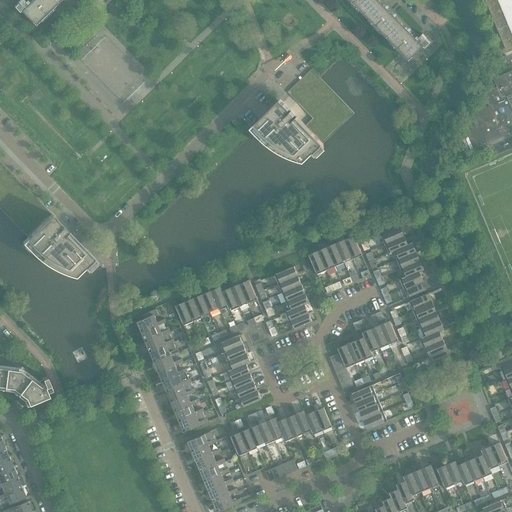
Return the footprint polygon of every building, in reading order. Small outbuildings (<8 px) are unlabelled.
[(34,25),(41,18),(59,0),(30,0),(27,3),(24,1),(25,1),(23,0),(19,0),(18,2),(14,6),(19,12),(20,10),(34,25)] [(388,9),(379,0),(352,0),(410,60),(425,46),(426,47),(431,42),(427,38),(423,34),(420,36),(421,37),(418,39),(388,9)] [(511,50),(511,33),(498,0),(485,0),(507,53),(511,50)] [(304,163),(355,113),(319,77),(312,69),(288,93),(313,119),(309,122),(306,126),(280,100),(251,128),(259,137),(264,142),(269,146),(274,150),(280,153),(286,156),(291,159),(298,161),(304,163)] [(464,125),(474,148),(510,133),(511,135),(511,134),(511,71),(494,79),(497,88),(483,94),(488,106),(487,107),(486,105),(471,111),(475,122),(474,122),(473,121),(464,125)] [(60,223),(0,161),(0,209),(27,238),(36,246),(60,223)] [(401,227),(397,218),(377,227),(381,236),(401,227)] [(92,258),(93,260),(94,258),(60,223),(36,246),(27,238),(22,243),(30,251),(35,256),(40,260),(45,264),(51,267),(57,271),(63,273),(69,275),(75,277),(85,267),(84,266),(92,258)] [(405,236),(401,227),(381,236),(384,245),(405,236)] [(367,242),(364,234),(359,237),(362,244),(367,242)] [(363,255),(354,235),(345,239),(353,260),(363,255)] [(393,251),(408,245),(408,244),(405,236),(384,245),(388,254),(393,252),(393,251)] [(353,260),(345,239),(335,243),(344,263),(353,260)] [(370,249),(367,242),(362,244),(365,251),(370,249)] [(417,252),(413,243),(413,242),(408,244),(408,245),(393,251),(393,252),(397,260),(417,252)] [(344,263),(335,243),(327,247),(335,267),(344,263)] [(335,267),(327,247),(317,251),(326,271),(335,267)] [(326,271),(317,251),(309,255),(317,275),(326,271)] [(421,261),(417,252),(397,260),(401,269),(421,261)] [(374,259),(371,253),(366,255),(369,262),(374,259)] [(377,266),(374,259),(369,262),(372,269),(377,266)] [(424,270),(421,261),(401,269),(404,278),(420,271),(420,272),(424,270)] [(298,276),(294,266),(274,275),(278,284),(298,276)] [(371,275),(369,270),(361,273),(363,279),(371,275)] [(382,277),(379,270),(373,272),(377,279),(382,277)] [(424,280),(420,272),(420,271),(404,278),(401,279),(404,288),(424,280)] [(359,280),(357,275),(350,278),(352,283),(359,280)] [(302,285),(298,276),(278,284),(282,293),(302,285)] [(385,284),(382,277),(377,279),(380,286),(385,284)] [(352,283),(350,278),(343,281),(345,286),(352,283)] [(258,300),(249,280),(240,284),(248,304),(258,300)] [(428,289),(424,280),(404,288),(408,298),(428,289)] [(342,287),(339,282),(332,285),(335,290),(342,287)] [(264,290),(261,283),(255,285),(258,292),(264,290)] [(248,304),(240,284),(231,288),(239,308),(248,304)] [(306,294),(302,285),(282,293),(286,302),(306,294)] [(335,290),(332,285),(325,288),(328,293),(335,290)] [(229,307),(222,291),(223,291),(221,287),(211,291),(220,311),(228,307),(229,307)] [(390,294),(387,287),(381,290),(384,297),(390,294)] [(239,308),(231,288),(223,291),(222,291),(229,307),(228,307),(230,311),(239,308)] [(267,297),(264,290),(258,292),(262,300),(267,297)] [(220,311),(211,291),(203,295),(211,315),(220,311)] [(433,303),(429,293),(409,302),(413,311),(433,303)] [(309,303),(309,301),(306,294),(286,302),(289,310),(289,311),(305,304),(305,305),(309,303)] [(393,302),(390,294),(384,297),(387,304),(393,302)] [(211,315),(203,295),(194,298),(202,319),(211,315)] [(202,319),(194,298),(185,302),(193,322),(202,319)] [(271,308),(268,301),(263,303),(266,310),(271,308)] [(193,322),(185,302),(176,306),(184,326),(193,322)] [(436,311),(433,303),(413,311),(417,320),(436,311)] [(309,313),(305,305),(305,304),(289,311),(289,310),(285,312),(290,321),(309,313)] [(274,315),(271,308),(266,310),(269,317),(274,315)] [(158,326),(154,317),(159,315),(157,309),(143,315),(145,319),(138,323),(142,333),(158,326)] [(399,317),(396,310),(390,312),(393,319),(399,317)] [(440,320),(436,311),(417,320),(421,329),(440,320)] [(384,319),(381,312),(376,314),(379,321),(384,319)] [(313,323),(309,313),(290,321),(293,331),(313,323)] [(379,321),(376,314),(371,317),(374,324),(379,321)] [(263,320),(261,315),(254,318),(256,323),(263,320)] [(402,324),(399,317),(393,319),(396,326),(402,324)] [(256,323),(254,318),(247,321),(249,326),(256,323)] [(275,328),(271,320),(266,323),(269,330),(275,328)] [(366,327),(363,320),(358,322),(361,329),(366,327)] [(444,329),(440,320),(421,329),(424,337),(439,331),(440,331),(444,329)] [(398,341),(390,321),(381,325),(389,345),(398,341)] [(361,329),(358,322),(353,324),(356,331),(361,329)] [(389,345),(381,325),(372,329),(380,349),(389,345)] [(147,343),(169,333),(171,332),(169,329),(161,332),(158,326),(142,333),(147,343)] [(239,331),(237,326),(229,329),(231,334),(239,331)] [(278,334),(275,328),(269,330),(272,337),(278,334)] [(406,335),(403,328),(398,330),(401,337),(406,335)] [(380,349),(372,329),(362,333),(364,337),(365,337),(371,353),(372,353),(380,349)] [(228,335),(226,330),(219,333),(221,338),(228,335)] [(443,340),(440,331),(439,331),(424,337),(419,339),(423,348),(443,340)] [(152,354),(174,344),(175,343),(174,339),(172,340),(169,333),(147,343),(152,354)] [(221,338),(219,333),(212,336),(214,342),(221,338)] [(244,344),(240,335),(220,343),(224,352),(244,344)] [(409,342),(406,335),(401,337),(404,344),(409,342)] [(365,337),(364,337),(356,341),(365,361),(373,357),(372,353),(371,353),(365,337)] [(210,343),(208,338),(201,341),(203,346),(210,343)] [(447,349),(443,340),(423,348),(428,358),(447,349)] [(203,346),(201,341),(194,344),(196,349),(203,346)] [(365,361),(356,341),(347,345),(356,365),(365,361)] [(172,356),(180,352),(178,349),(177,350),(174,344),(152,354),(156,363),(172,356)] [(247,353),(244,344),(224,352),(227,361),(247,353)] [(356,365),(347,345),(338,348),(338,349),(340,353),(342,359),(344,364),(346,369),(356,365)] [(410,354),(407,347),(402,349),(405,356),(410,354)] [(451,358),(447,349),(428,358),(431,366),(451,358)] [(204,359),(201,352),(195,354),(198,361),(204,359)] [(251,362),(247,353),(227,361),(231,370),(247,364),(251,362)] [(342,359),(340,353),(329,357),(332,363),(342,359)] [(413,361),(410,354),(405,356),(408,363),(413,361)] [(511,366),(511,355),(497,362),(501,371),(511,366)] [(160,372),(176,365),(184,362),(182,359),(177,361),(177,360),(174,361),(172,356),(156,363),(160,372)] [(344,364),(342,359),(332,363),(334,369),(344,364)] [(209,369),(206,362),(200,364),(203,372),(209,369)] [(250,373),(247,364),(231,370),(227,372),(231,381),(250,373)] [(347,370),(346,369),(344,364),(334,369),(336,374),(347,370)] [(180,375),(176,365),(160,372),(164,382),(180,375)] [(511,377),(511,366),(501,371),(505,380),(511,377)] [(52,391),(47,377),(43,379),(44,381),(41,382),(24,370),(22,373),(19,371),(0,368),(0,387),(13,390),(12,392),(24,401),(26,407),(50,397),(48,392),(52,391)] [(411,375),(408,368),(403,370),(406,377),(411,375)] [(211,377),(209,369),(203,372),(206,379),(211,377)] [(349,375),(347,370),(336,374),(339,380),(349,375)] [(169,392),(185,385),(193,382),(191,378),(190,379),(187,372),(182,374),(180,375),(164,382),(169,392)] [(254,381),(250,373),(231,381),(234,390),(254,381)] [(352,381),(349,375),(339,380),(341,386),(352,381)] [(404,383),(401,376),(395,378),(398,385),(404,383)] [(216,387),(213,380),(207,382),(210,389),(216,387)] [(258,390),(254,381),(234,390),(238,399),(258,390)] [(354,387),(352,381),(341,386),(344,391),(354,387)] [(407,390),(404,383),(398,385),(401,392),(407,390)] [(189,395),(197,392),(196,388),(190,390),(190,389),(187,390),(185,385),(169,392),(173,402),(189,395)] [(376,394),(373,385),(372,385),(352,393),(356,403),(376,394)] [(219,394),(216,387),(210,389),(213,396),(219,394)] [(262,400),(258,390),(238,399),(242,408),(262,400)] [(411,400),(409,393),(403,396),(406,403),(411,400)] [(380,403),(376,394),(356,403),(360,411),(380,403)] [(194,404),(201,401),(200,398),(195,400),(194,399),(192,400),(189,395),(173,402),(177,412),(194,404)] [(223,405),(220,398),(215,400),(218,407),(223,405)] [(414,407),(411,400),(406,403),(409,410),(414,407)] [(384,412),(380,403),(360,411),(364,420),(384,412)] [(182,422),(203,413),(206,412),(204,408),(199,410),(199,409),(196,411),(194,404),(177,412),(182,422)] [(226,412),(223,405),(218,407),(221,414),(226,412)] [(274,414),(271,407),(266,409),(269,416),(274,414)] [(499,414),(496,407),(491,409),(494,417),(499,414)] [(332,428),(323,408),(315,411),(323,432),(332,428)] [(312,431),(306,415),(304,410),(295,415),(303,435),(312,431)] [(323,432),(315,411),(306,415),(312,431),(315,435),(323,432)] [(261,420),(258,412),(253,414),(256,422),(261,420)] [(387,421),(384,412),(364,420),(368,430),(387,421)] [(186,432),(210,421),(208,418),(205,419),(203,413),(182,422),(186,432)] [(256,422),(253,414),(248,417),(251,424),(256,422)] [(502,421),(499,414),(494,417),(497,424),(502,421)] [(303,435),(295,415),(286,418),(294,438),(303,435)] [(284,437),(278,422),(276,417),(267,421),(275,441),(284,437)] [(286,418),(278,422),(284,437),(286,442),(294,438),(286,418)] [(243,427),(240,420),(235,422),(238,429),(243,427)] [(275,441),(267,421),(257,425),(266,445),(275,441)] [(238,429),(235,422),(230,424),(233,431),(238,429)] [(266,445),(257,425),(249,429),(257,449),(266,445)] [(506,432),(503,425),(498,427),(501,434),(506,432)] [(257,449),(249,429),(240,433),(248,453),(257,449)] [(192,453),(209,445),(217,442),(215,439),(214,439),(211,432),(205,435),(188,442),(192,453)] [(509,439),(506,432),(501,434),(504,441),(509,439)] [(248,453),(240,433),(231,436),(240,456),(248,453)] [(509,463),(500,443),(491,446),(499,466),(509,463)] [(196,462),(213,455),(221,452),(220,449),(215,451),(214,450),(212,451),(209,445),(192,453),(196,462)] [(499,466),(491,446),(482,450),(483,455),(484,454),(491,470),(499,466)] [(0,461),(9,457),(4,447),(0,448),(0,461)] [(340,452),(338,447),(331,450),(333,455),(340,452)] [(333,455),(331,450),(323,453),(326,458),(333,455)] [(323,460),(320,454),(313,457),(315,463),(323,460)] [(484,454),(483,455),(475,458),(483,478),(492,475),(493,474),(491,470),(484,454)] [(218,465),(213,455),(196,462),(201,472),(218,465)] [(0,472),(13,467),(9,457),(0,461),(0,472)] [(315,463),(313,457),(306,461),(308,466),(315,463)] [(483,478),(475,458),(466,462),(475,482),(483,478)] [(298,470),(294,460),(288,462),(292,473),(298,470)] [(306,466),(304,461),(297,464),(299,469),(306,466)] [(464,481),(457,465),(458,465),(456,461),(447,465),(455,485),(463,482),(464,481)] [(292,473),(288,462),(282,465),(286,475),(292,473)] [(475,482),(466,462),(458,465),(457,465),(464,481),(463,482),(465,486),(466,486),(475,482)] [(205,482),(222,475),(229,472),(228,469),(226,469),(223,463),(221,464),(218,465),(201,472),(205,482)] [(286,475),(282,465),(276,467),(281,477),(286,475)] [(440,485),(431,465),(422,469),(430,489),(440,485)] [(455,485),(447,465),(438,469),(446,489),(455,485)] [(17,477),(13,467),(0,472),(0,482),(1,484),(17,477)] [(281,477),(276,467),(271,470),(275,480),(281,477)] [(430,489),(422,469),(413,473),(421,492),(430,489)] [(275,480),(271,470),(265,472),(270,482),(275,480)] [(421,492),(413,473),(404,477),(406,481),(413,496),(421,492)] [(209,493),(226,485),(234,482),(232,479),(227,481),(226,480),(224,481),(222,475),(205,482),(209,493)] [(21,487),(17,477),(1,484),(0,484),(0,489),(0,490),(3,489),(5,494),(21,487)] [(406,481),(397,485),(399,489),(406,504),(415,500),(413,496),(406,481)] [(230,495),(226,485),(209,493),(213,503),(230,495)] [(21,487),(5,494),(0,495),(0,500),(4,498),(4,499),(7,498),(10,505),(26,498),(21,487)] [(508,493),(506,487),(499,490),(501,496),(508,493)] [(399,489),(390,493),(392,498),(392,497),(398,511),(399,511),(408,508),(406,504),(399,489)] [(501,496),(499,490),(492,493),(494,499),(501,496)] [(237,500),(233,502),(230,495),(213,503),(217,511),(218,511),(238,504),(237,500)] [(491,500),(488,495),(481,498),(484,503),(491,500)] [(398,511),(392,497),(392,498),(383,501),(385,506),(386,505),(388,511),(398,511)] [(484,503),(481,498),(474,501),(477,506),(484,503)] [(498,511),(507,509),(503,500),(484,508),(485,511),(498,511)] [(30,511),(32,511),(28,501),(3,511),(30,511)] [(473,508),(471,502),(464,505),(466,511),(473,508)]
